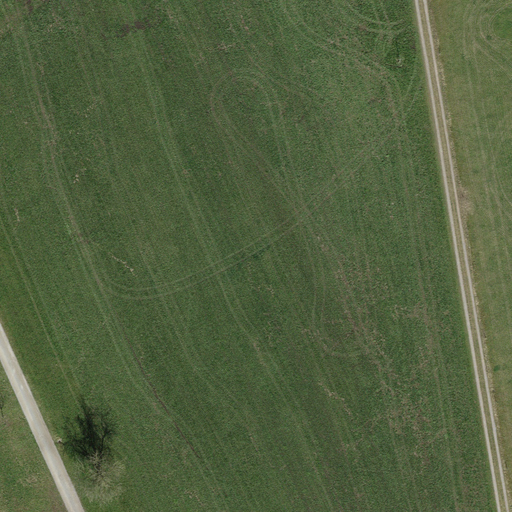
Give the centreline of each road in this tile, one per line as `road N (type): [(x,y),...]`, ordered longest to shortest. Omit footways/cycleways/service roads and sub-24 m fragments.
road 1 (track): [(504,511),(422,0)]
road 2 (track): [(77,511),(0,340)]
